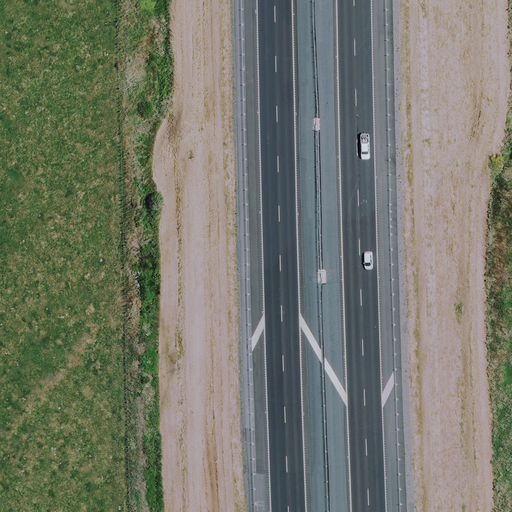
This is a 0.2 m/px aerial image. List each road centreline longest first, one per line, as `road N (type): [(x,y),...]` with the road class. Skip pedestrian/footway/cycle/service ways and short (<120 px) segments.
road 1 (motorway): [(354,0),(369,511)]
road 2 (motorway): [(290,511),(275,0)]
